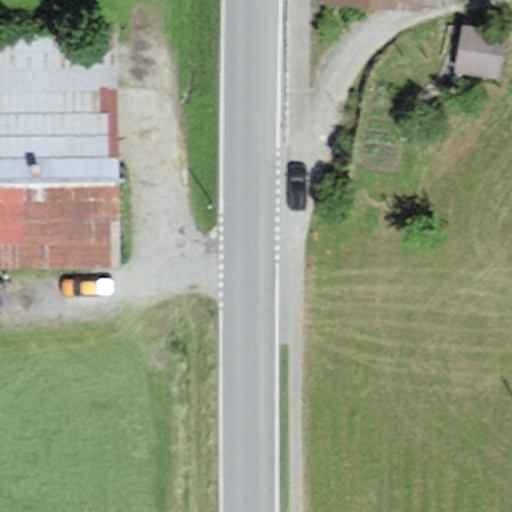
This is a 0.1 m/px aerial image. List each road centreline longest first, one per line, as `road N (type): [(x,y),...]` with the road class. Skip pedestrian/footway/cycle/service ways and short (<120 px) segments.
road 1 (secondary): [(254,0),(249,511)]
road 2 (track): [(457,0),(385,26),(353,52),(318,99),(303,183),(249,213)]
